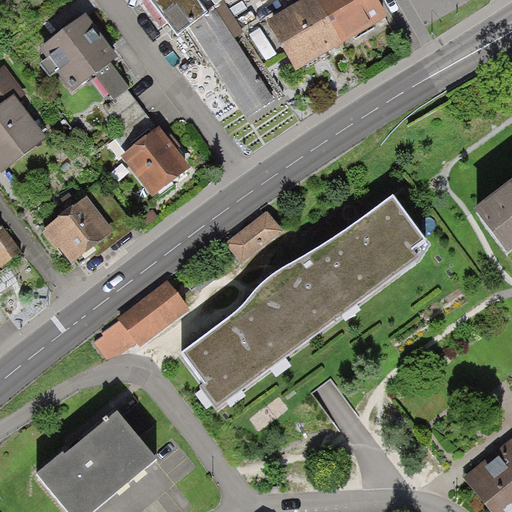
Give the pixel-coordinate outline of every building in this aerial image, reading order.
[(150,0),(177,35),(207,12),(198,0),(150,0)] [(346,41),(320,0),(300,0),(267,20),(298,71),(346,41)] [(320,0),(346,41),(389,15),(379,0),(320,0)] [(226,5),(191,27),(248,117),(275,99),(236,38),(244,33),(226,5)] [(114,101),(128,91),(130,89),(112,65),(120,59),(111,48),(86,13),(39,48),(46,57),(39,62),(49,77),(55,72),(72,95),(96,77),(114,101)] [(0,172),(1,174),(48,138),(17,99),(26,92),(5,65),(0,69),(0,172)] [(128,91),(114,101),(105,108),(124,133),(117,138),(127,152),(123,156),(152,195),(190,166),(160,127),(157,129),(128,91)] [(57,249),(60,247),(72,262),(76,259),(81,265),(95,254),(96,255),(98,255),(100,254),(137,226),(100,177),(75,196),(80,202),(45,228),(47,230),(45,232),(57,249)] [(511,182),(477,208),(511,253),(511,252),(511,182)] [(426,238),(393,195),(359,221),(337,236),(311,252),(280,270),(261,285),(247,299),(234,313),(182,352),(210,383),(204,387),(219,405),(418,257),(412,247),(426,238)] [(268,213),(225,246),(242,268),(285,234),(268,213)] [(0,270),(0,271),(23,256),(0,221),(0,270)] [(118,317),(121,321),(103,334),(104,337),(95,343),(107,361),(123,354),(138,343),(141,347),(191,309),(169,280),(118,317)] [(64,454),(37,477),(65,511),(98,511),(158,463),(118,414),(66,457),(64,454)] [(511,511),(511,438),(464,477),(491,511),(511,511)]
